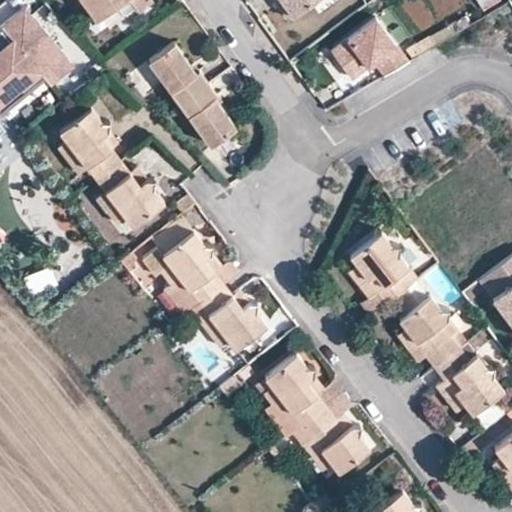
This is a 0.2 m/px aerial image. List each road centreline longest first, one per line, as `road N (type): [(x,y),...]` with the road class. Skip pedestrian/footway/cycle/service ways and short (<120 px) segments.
road 1 (residential): [(292,154),(287,250),(296,284),(473,511)]
road 2 (residential): [(292,154),(338,143),(474,74),(511,84)]
road 3 (residential): [(210,0),(282,100),(292,154)]
